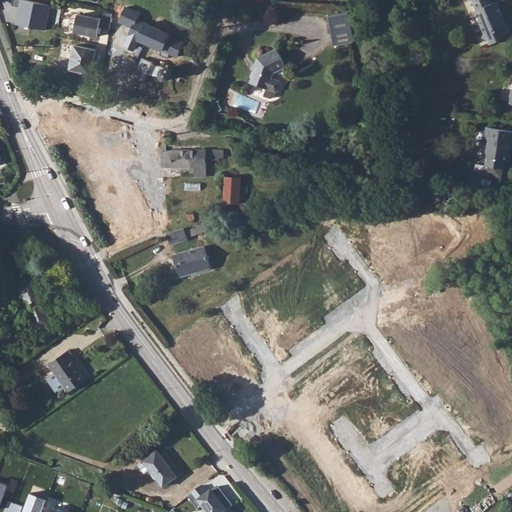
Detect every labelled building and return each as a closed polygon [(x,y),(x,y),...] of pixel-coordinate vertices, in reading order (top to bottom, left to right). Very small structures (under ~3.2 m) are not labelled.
[(51,5),(24,0),(13,0),(12,5),(20,7),(17,24),(46,30),(51,5)] [(489,40),(490,44),(501,40),(500,38),(510,33),(497,1),(492,4),(490,0),(471,0),(476,10),(475,11),(484,33),(482,37),(489,40)] [(140,13),(124,6),(117,23),(130,29),(123,46),(134,51),(137,43),(176,59),(184,42),(136,21),(140,13)] [(112,14),(105,12),(102,27),(110,29),(112,14)] [(348,13),(329,16),(334,46),(354,42),(348,13)] [(97,36),(101,19),(78,14),(75,32),(97,36)] [(91,73),(96,49),(75,45),(70,69),(91,73)] [(272,78),(274,72),(286,67),(277,49),(258,58),(255,64),(257,65),(250,83),(267,89),(264,96),(271,99),(274,97),(276,92),(279,90),(281,84),(280,81),(272,78)] [(164,68),(143,58),(135,76),(145,80),(147,74),(161,77),(162,79),(164,80),(165,80),(168,80),(169,80),(170,79),(172,77),(173,75),(173,74),(173,73),(173,72),(173,71),(172,71),(172,69),(170,68),(168,67),(166,67),(164,68)] [(217,101),(212,104),(217,113),(222,110),(217,101)] [(420,107),(410,106),(409,115),(419,116),(420,107)] [(489,140),(487,153),(488,154),(486,165),(476,163),(474,173),(502,178),(505,161),(508,162),(511,144),(511,143),(511,131),(485,126),(483,139),(489,140)] [(206,150),(162,151),(162,168),(194,167),(194,176),(207,176),(206,159),(220,160),(220,158),(224,157),(224,150),(206,150)] [(241,178),(226,177),(223,214),(228,214),(228,210),(249,210),(249,203),(239,202),(241,178)] [(184,228),(168,233),(171,244),(188,239),(187,237),(207,230),(205,223),(185,231),(184,228)] [(174,255),(180,277),(211,268),(205,246),(174,255)] [(16,304),(24,300),(38,331),(55,324),(32,272),(24,276),(21,269),(12,273),(18,287),(10,291),(16,304)] [(68,392),(87,379),(72,358),(74,357),(69,349),(49,364),(54,372),(48,377),(48,380),(56,392),(58,390),(61,391),(65,387),(68,392)] [(150,469),(163,486),(177,475),(157,450),(138,465),(145,473),(150,469)] [(0,511),(2,511),(11,511),(15,504),(2,499),(7,486),(0,483),(0,511)] [(202,485),(188,497),(198,509),(202,506),(206,511),(232,511),(229,509),(233,506),(218,486),(208,493),(202,485)] [(39,511),(45,500),(28,493),(23,507),(15,504),(11,511),(39,511)]
